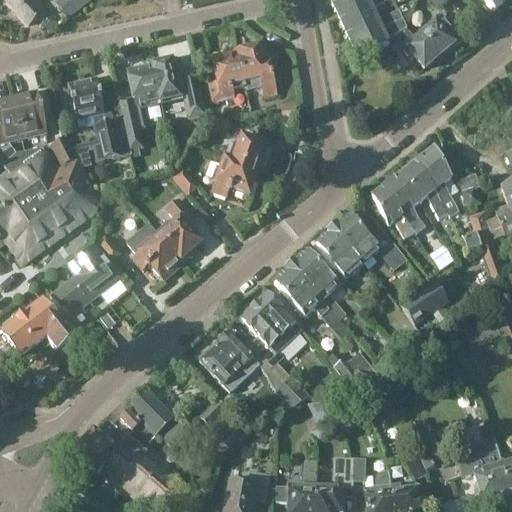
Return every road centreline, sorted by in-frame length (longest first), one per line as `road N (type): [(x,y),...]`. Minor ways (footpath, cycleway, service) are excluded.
road 1 (tertiary): [(65,426),(350,178)]
road 2 (residential): [(289,0),(0,62)]
road 3 (tertiary): [(350,178),(511,39)]
road 4 (tertiary): [(350,178),(323,137),(297,0)]
